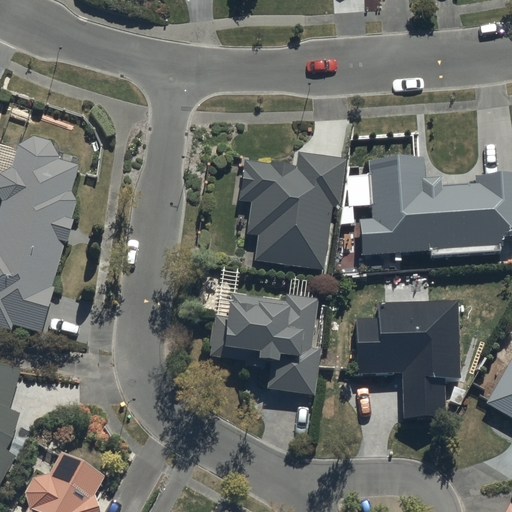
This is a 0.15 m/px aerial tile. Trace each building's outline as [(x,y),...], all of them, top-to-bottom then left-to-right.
[(0,322),(39,333),(82,167),(58,160),(47,142),(30,138),(15,147),(10,170),(0,172),(0,322)] [(252,260),(322,271),(341,157),(296,149),(293,169),(242,161),(236,200),(250,202),(244,234),(256,236),(252,260)] [(356,220),(359,256),(511,242),(511,176),(423,184),(421,158),(366,163),(371,219),(356,220)] [(212,314),(204,357),(268,368),(265,390),(312,398),(320,351),(310,349),(318,302),(230,288),(225,316),(212,314)] [(399,373),(399,419),(445,419),(445,381),(458,381),(457,302),(377,303),(377,318),(354,318),(354,374),(399,373)] [(511,352),(483,402),(511,418),(511,352)] [(0,478),(12,456),(2,450),(20,416),(8,409),(17,370),(0,366),(0,478)] [(98,511),(93,494),(103,477),(60,452),(47,475),(33,475),(22,494),(26,510),(25,511),(98,511)]
